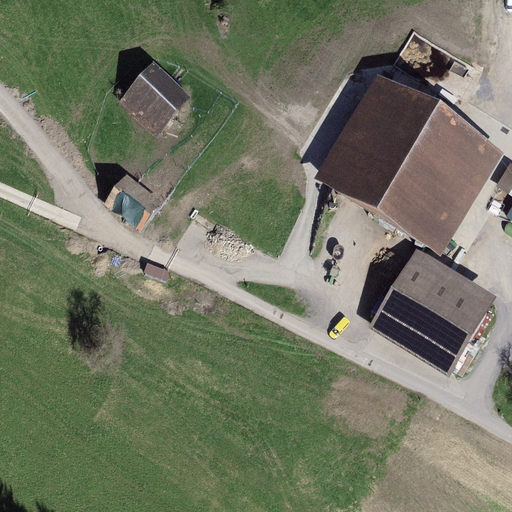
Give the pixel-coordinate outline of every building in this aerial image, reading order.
[(153,75),(132,97),(164,128),(185,106),(153,75)] [(386,96),(330,188),(432,249),(488,157),(386,96)] [(511,195),(511,163),(509,163),(499,191),(511,195)] [(126,187),(109,208),(139,232),(156,211),(126,187)] [(415,272),(380,328),(449,370),(483,315),(415,272)]
